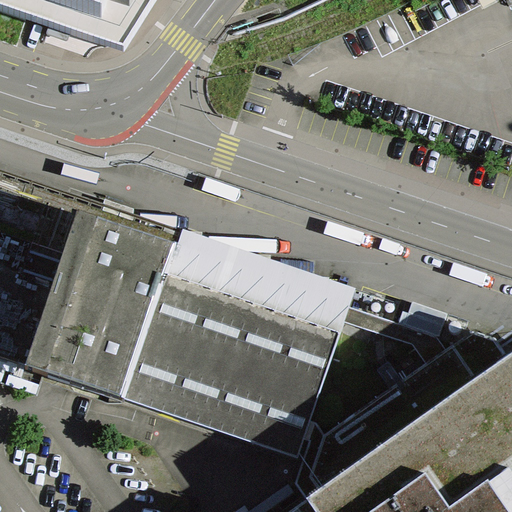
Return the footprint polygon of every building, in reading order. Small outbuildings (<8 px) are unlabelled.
[(0,0),(0,11),(53,29),(123,52),(157,0),(0,0)] [(0,357),(26,366),(27,364),(28,365),(78,216),(0,190),(0,214),(2,216),(0,223),(0,357)] [(426,365),(446,351),(436,336),(322,298),(329,278),(269,274),(270,256),(201,252),(202,233),(132,228),(133,210),(119,205),(105,200),(97,223),(78,216),(28,365),(27,364),(26,366),(25,369),(48,377),(124,402),(125,400),(298,459),(304,439),(311,421),(344,322),(412,345),(426,365)] [(453,335),(460,333),(461,327),(457,323),(451,324),(449,329),(453,335)] [(511,511),(511,358),(509,361),(494,340),(473,332),(446,351),(426,365),(325,435),(316,422),(311,421),(304,439),(309,441),(295,483),(307,501),(292,511),(511,511)]
